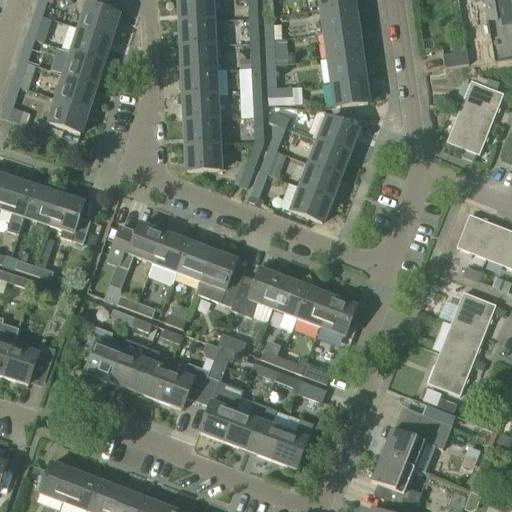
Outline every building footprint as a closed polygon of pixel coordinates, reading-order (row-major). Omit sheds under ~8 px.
[(38,0),(34,16),(43,19),(49,0),(38,0)] [(178,0),(180,25),(213,23),(212,0),(178,0)] [(247,0),(249,21),(259,21),(257,0),(247,0)] [(262,0),(264,19),(273,18),(272,0),(262,0)] [(319,0),(321,11),(355,7),(353,0),(319,0)] [(497,21),(493,0),(487,0),(483,1),(487,23),(497,21)] [(511,26),(511,17),(509,0),(496,0),(501,28),(511,26)] [(79,31),(111,41),(119,16),(87,6),(79,31)] [(355,7),(321,11),(325,36),(358,31),(355,7)] [(43,19),(34,16),(26,40),(36,43),(43,19)] [(273,18),(264,19),(265,44),(275,43),(273,18)] [(260,46),(259,21),(249,21),(250,46),(260,46)] [(181,49),(214,48),(213,23),(180,25),(181,49)] [(72,54),(104,64),(111,41),(79,31),(72,54)] [(329,61),(362,56),(358,31),(325,36),(329,61)] [(450,39),(453,55),(444,57),(445,70),(468,67),(463,36),(450,39)] [(36,43),(26,40),(19,62),(28,65),(36,43)] [(266,68),(276,67),(288,67),(287,52),(275,52),(275,43),(265,44),(266,68)] [(260,46),(250,46),(251,71),(261,70),(260,46)] [(182,74),(216,73),(214,48),(181,49),(182,74)] [(64,78),(96,88),(104,64),(72,54),(64,78)] [(332,85),(365,80),(362,56),(329,61),(332,85)] [(35,68),(28,65),(19,62),(11,87),(20,90),(21,89),(27,91),(35,68)] [(277,91),(276,67),(266,68),(267,91),(277,91)] [(261,70),(251,71),(252,96),(262,95),(261,70)] [(183,99),(217,98),(216,73),(182,74),(183,99)] [(57,102),(89,112),(96,88),(64,78),(57,102)] [(369,106),(365,80),(332,85),(336,111),(369,106)] [(459,115),(491,127),(503,97),(471,84),(459,115)] [(14,111),(20,90),(11,87),(1,120),(27,129),(31,116),(14,111)] [(293,90),(277,91),(267,91),(268,101),(293,99),(293,90)] [(262,95),(252,96),(253,121),(264,120),(262,95)] [(185,124),(218,122),(217,98),(183,99),(185,124)] [(57,102),(49,126),(81,136),(89,112),(57,102)] [(269,125),(277,128),(286,131),(290,120),(273,114),(269,125)] [(459,115),(447,145),(479,158),(491,127),(459,115)] [(349,155),(358,131),(328,119),(318,144),(349,155)] [(264,120),(253,121),(255,144),(254,145),(264,145),(265,144),(264,120)] [(186,149),(219,147),(218,122),(185,124),(186,149)] [(286,131),(277,128),(268,151),(277,155),(286,131)] [(349,155),(318,144),(309,167),(340,179),(349,155)] [(264,145),(254,145),(246,168),(242,167),(234,186),(247,191),(264,145)] [(220,173),(219,147),(186,149),(187,175),(220,173)] [(277,155),(268,151),(259,175),(268,178),(277,155)] [(340,179),(309,167),(301,190),(331,202),(340,179)] [(268,178),(259,175),(250,198),(267,205),(273,189),(265,186),(268,178)] [(0,207),(9,180),(0,176),(0,207)] [(9,180),(0,207),(0,211),(12,216),(6,233),(18,237),(23,220),(24,220),(33,193),(34,188),(9,180)] [(34,188),(33,193),(24,220),(49,228),(59,196),(34,188)] [(331,202),(301,190),(291,214),(322,226),(331,202)] [(59,196),(49,228),(63,232),(61,239),(83,246),(91,224),(79,220),(84,205),(59,196)] [(457,250),(487,262),(500,230),(470,218),(457,250)] [(154,266),(165,235),(141,225),(136,236),(120,230),(107,264),(129,273),(134,259),(154,266)] [(511,234),(500,230),(487,262),(511,271),(511,234)] [(177,275),(189,244),(165,235),(154,266),(149,277),(150,277),(172,286),(173,286),(177,275)] [(201,284),(213,253),(189,244),(177,275),(201,284)] [(213,253),(201,284),(197,296),(232,309),(234,304),(235,304),(244,279),(233,275),(237,263),(213,253)] [(36,269),(18,263),(15,271),(33,277),(36,269)] [(36,269),(33,277),(51,283),(53,275),(36,269)] [(272,311),(284,281),(260,271),(256,283),(244,279),(235,304),(231,313),(252,321),(258,306),(272,311)] [(34,284),(17,278),(14,287),(31,292),(34,284)] [(297,321),(308,290),(284,281),(272,311),(297,321)] [(34,284),(31,292),(50,298),(52,290),(34,284)] [(320,330),(332,299),(308,290),(297,321),(320,330)] [(451,326),(484,339),(496,308),(463,296),(451,326)] [(138,305),(121,299),(117,307),(134,314),(138,305)] [(357,308),(332,299),(320,330),(345,339),(357,308)] [(138,305),(134,314),(152,320),(155,312),(138,305)] [(134,320),(117,313),(114,322),(131,328),(134,320)] [(168,317),(165,325),(182,332),(186,324),(168,317)] [(0,378),(3,379),(18,332),(2,327),(4,322),(0,320),(0,378)] [(134,320),(131,328),(149,335),(152,327),(134,320)] [(472,369),(484,339),(451,326),(440,356),(472,369)] [(110,384),(122,354),(108,348),(113,335),(93,328),(85,349),(86,355),(92,357),(85,375),(110,384)] [(18,332),(3,379),(28,387),(31,378),(45,382),(49,370),(50,370),(55,352),(40,347),(37,355),(14,347),(19,332),(18,332)] [(182,338),(165,332),(162,340),(179,346),(182,338)] [(135,394),(150,352),(149,351),(145,363),(122,354),(110,384),(135,394)] [(158,403),(169,372),(155,366),(159,355),(150,352),(135,394),(158,403)] [(279,369),(282,360),(264,354),(261,362),(279,369)] [(472,369),(440,356),(428,386),(460,399),(472,369)] [(279,369),(295,375),(299,367),(282,360),(279,369)] [(169,372),(158,403),(182,412),(186,401),(199,405),(208,380),(207,380),(209,375),(188,366),(184,378),(169,372)] [(302,378),(327,387),(331,375),(307,366),(302,378)] [(277,374),(261,368),(258,376),(274,382),(277,374)] [(277,374),(274,382),(293,390),(296,382),(277,374)] [(222,443),(234,413),(240,399),(217,390),(219,384),(208,380),(199,405),(209,409),(200,435),(222,443)] [(302,384),(297,396),(322,405),(327,393),(302,384)] [(247,453),(258,422),(264,408),(253,404),(248,418),(236,413),(241,400),(240,399),(234,413),(222,443),(247,453)] [(442,401),(438,409),(454,415),(457,407),(442,401)] [(270,462),(282,431),(272,427),(277,413),(264,408),(258,422),(247,453),(270,462)] [(413,471),(423,445),(443,453),(452,429),(422,417),(413,440),(392,432),(382,458),(413,471)] [(270,462),(296,472),(308,441),(313,427),(300,422),(294,436),(282,431),(270,462)] [(413,471),(382,458),(372,484),(386,490),(403,497),(418,503),(421,495),(406,489),(413,471)] [(63,505),(75,474),(51,465),(39,495),(63,505)] [(82,511),(88,511),(99,483),(75,474),(63,505),(82,511)] [(115,511),(123,492),(99,483),(88,511),(115,511)] [(413,511),(418,503),(403,497),(386,490),(381,501),(388,504),(384,511),(376,511),(372,510),(371,511),(413,511)] [(142,511),(147,502),(123,492),(115,511),(142,511)] [(170,511),(171,511),(147,502),(142,511),(170,511)]
